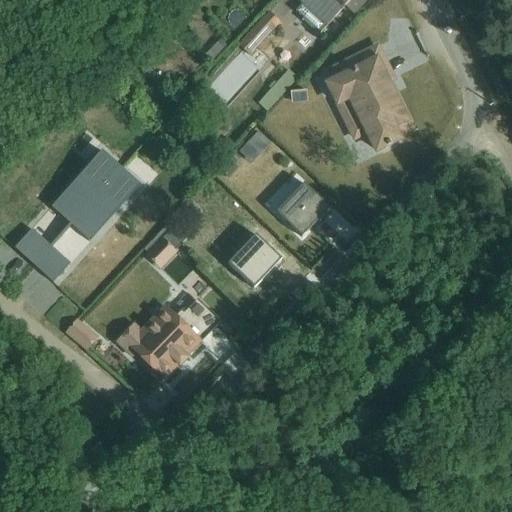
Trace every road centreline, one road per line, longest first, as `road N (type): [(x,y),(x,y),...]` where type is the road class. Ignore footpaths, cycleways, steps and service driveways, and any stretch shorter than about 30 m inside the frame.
road 1 (residential): [(159,436),(290,327),(462,143),(471,104),(425,0)]
road 2 (residential): [(159,436),(0,300)]
